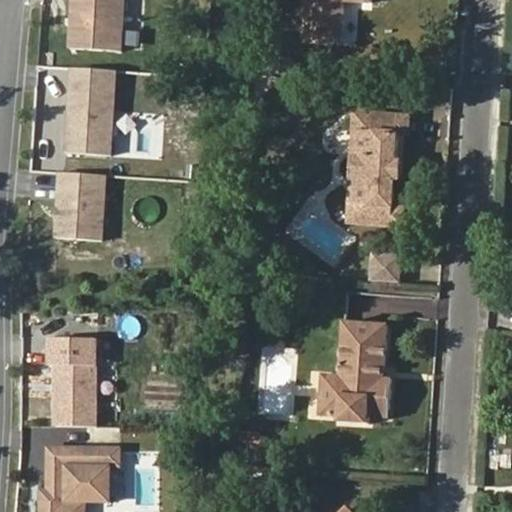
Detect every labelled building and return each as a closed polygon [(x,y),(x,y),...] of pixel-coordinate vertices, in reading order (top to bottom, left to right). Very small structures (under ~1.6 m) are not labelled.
[(125,0),(74,0),(71,47),(122,50),(125,0)] [(373,3),(373,0),(308,0),(306,42),(343,44),(346,1),(373,3)] [(290,77),(294,60),(277,55),(272,73),(290,77)] [(118,71),(74,68),(68,152),(113,155),(118,71)] [(278,83),(279,79),(258,77),(257,96),(263,96),(278,83)] [(398,161),(400,135),(406,135),(407,115),(355,112),(354,132),(360,132),(359,157),(353,157),(351,180),(357,180),(356,205),(350,204),(349,223),(401,226),(402,207),(395,207),(397,181),(394,178),(395,164),(398,161)] [(402,181),(403,162),(398,161),(395,164),(394,178),(397,181),(402,181)] [(107,175),(62,172),(57,237),(103,240),(107,175)] [(401,284),(403,256),(374,254),(372,282),(401,284)] [(386,379),(390,325),(345,322),(341,376),(324,375),(321,416),(341,418),(340,422),(370,425),(371,417),(371,409),(391,410),(394,380),(386,379)] [(97,425),(97,339),(52,339),(52,365),(58,365),(58,425),(97,425)] [(390,419),(391,410),(371,409),(371,417),(390,419)] [(237,442),(262,444),(263,432),(238,430),(237,442)] [(122,447),(49,446),(49,500),(42,500),(41,511),(86,511),(87,501),(112,502),(113,465),(122,466),(122,447)]
